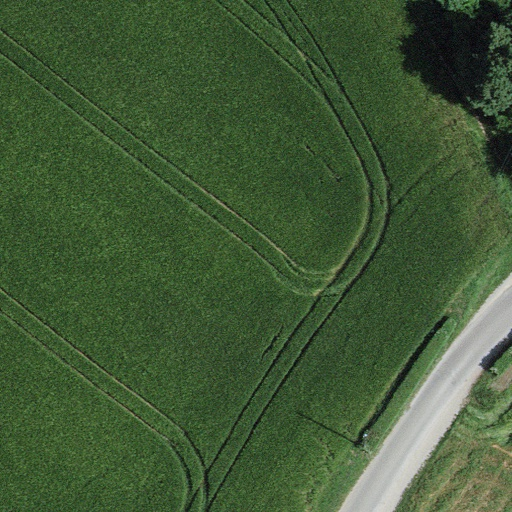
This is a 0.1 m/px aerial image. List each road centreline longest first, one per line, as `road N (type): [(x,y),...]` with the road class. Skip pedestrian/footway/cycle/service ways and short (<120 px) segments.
road 1 (unclassified): [(511,308),(434,401),(360,511)]
road 2 (track): [(511,173),(416,0)]
